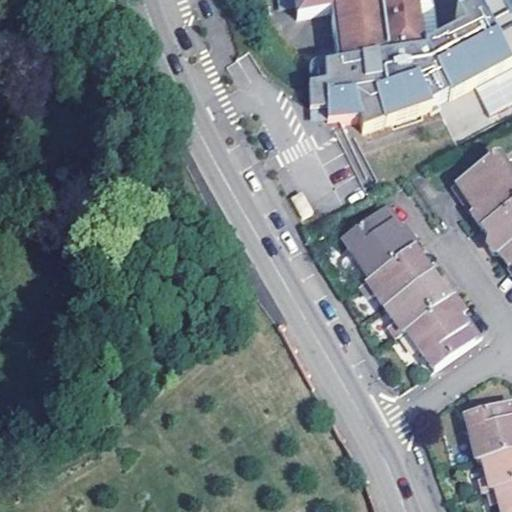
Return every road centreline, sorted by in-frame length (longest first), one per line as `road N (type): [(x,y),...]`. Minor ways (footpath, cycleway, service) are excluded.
road 1 (residential): [(373,436),(195,128),(145,0)]
road 2 (residential): [(511,339),(373,436)]
